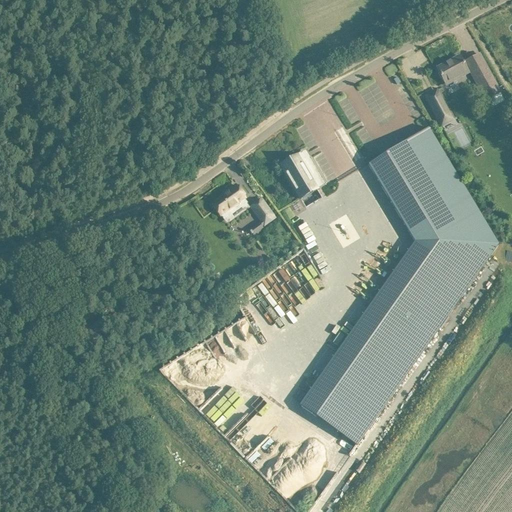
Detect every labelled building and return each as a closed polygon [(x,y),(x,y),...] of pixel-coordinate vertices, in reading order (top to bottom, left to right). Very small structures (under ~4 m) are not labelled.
[(436,68),(441,77),(445,83),(455,78),(456,80),(469,72),(463,62),(460,56),(436,68)] [(484,63),(470,70),(486,101),(500,93),(484,63)] [(436,90),(423,97),(440,129),(453,122),(436,90)] [(415,242),(299,406),(357,446),(498,245),(428,129),(368,165),(415,242)] [(326,185),(310,157),(306,159),(302,152),(291,158),(291,159),(280,166),(301,200),(326,185)] [(221,197),(211,204),(220,216),(228,210),(231,214),(247,204),(244,199),(245,199),(236,186),(221,196),(221,197)] [(276,218),(262,198),(249,207),(260,222),(249,230),(253,236),(263,228),(276,218)] [(294,269),(308,291),(318,284),(304,263),(294,269)] [(252,334),(261,333),(259,319),(250,321),(252,334)]
